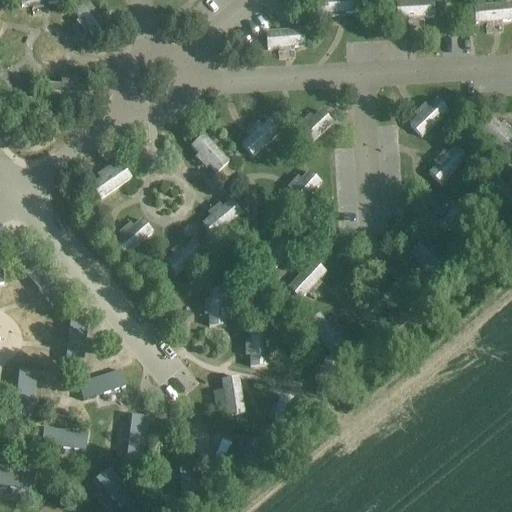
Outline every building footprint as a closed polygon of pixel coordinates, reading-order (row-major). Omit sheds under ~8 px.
[(56,0),(18,0),(19,11),(58,7),(56,0)] [(353,0),(316,0),(317,19),(354,18),(353,0)] [(433,22),(432,3),(396,4),(397,23),(433,22)] [(94,45),(109,34),(89,4),(73,14),(94,45)] [(511,27),(510,7),(473,9),(475,29),(511,27)] [(304,53),(303,34),(265,36),(266,55),(304,53)] [(0,95),(9,108),(23,97),(2,69),(0,70),(0,95)] [(86,109),(88,90),(45,87),(43,105),(86,109)] [(448,117),(436,104),(408,130),(421,143),(448,117)] [(333,129),(320,116),(293,141),(305,154),(333,129)] [(511,155),(511,141),(492,122),(479,134),(506,161),(511,155)] [(280,138),(268,124),(239,149),(252,163),(280,138)] [(230,166),(205,138),(190,151),(216,179),(230,166)] [(469,163),(456,150),(428,176),(441,190),(469,163)] [(131,185),(120,169),(88,190),(99,205),(131,185)] [(321,189),(307,176),(282,203),(296,216),(321,189)] [(511,221),(511,198),(496,183),(484,196),(511,221)] [(476,213),(462,201),(437,229),(451,242),(476,213)] [(242,220),(231,205),(201,228),(212,243),(242,220)] [(152,239),(141,225),(112,248),(123,262),(152,239)] [(298,250),(284,237),(259,263),(273,276),(298,250)] [(205,258),(193,243),(163,267),(175,282),(205,258)] [(450,270),(425,243),(410,256),(436,283),(450,270)] [(65,299),(38,263),(25,273),(52,308),(65,299)] [(324,278),(311,266),(285,293),(298,306),(324,278)] [(224,332),(225,294),(207,294),(207,332),(224,332)] [(414,314),(381,335),(391,352),(425,330),(414,314)] [(343,346),(318,319),(305,330),(330,358),(343,346)] [(67,321),(65,366),(80,367),(83,322),(67,321)] [(266,373),(266,334),(248,334),(248,373),(266,373)] [(341,368),(323,364),(315,400),(333,404),(341,368)] [(20,370),(17,415),(33,416),(35,371),(20,370)] [(119,376),(75,387),(79,402),(122,391),(119,376)] [(243,421),(238,384),(220,387),(226,424),(243,421)] [(286,442),(296,404),(278,399),(268,437),(286,442)] [(131,418),(128,462),(144,464),(147,419),(131,418)] [(88,433),(43,429),(42,445),(87,448),(88,433)] [(215,464),(208,469),(215,477),(222,472),(215,464)] [(180,466),(181,511),(197,511),(196,466),(180,466)] [(96,479),(123,511),(126,511),(136,504),(107,469),(96,479)] [(35,476),(0,472),(0,488),(33,492),(35,476)]
